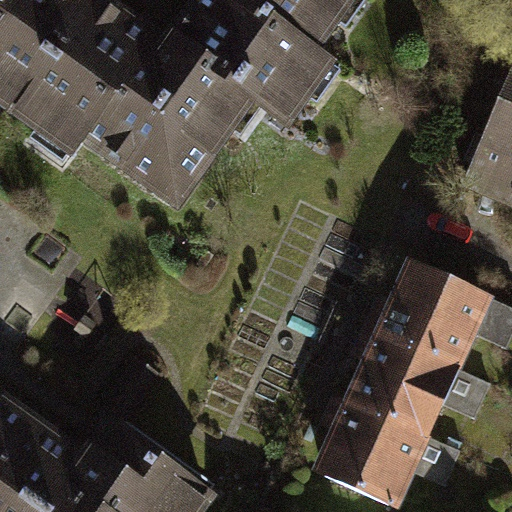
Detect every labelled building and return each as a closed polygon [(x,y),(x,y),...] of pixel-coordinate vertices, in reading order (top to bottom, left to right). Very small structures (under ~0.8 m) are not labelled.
[(0,92),(91,154),(173,34),(122,0),(27,0),(0,41),(0,92)] [(0,0),(0,41),(27,0),(0,0)] [(364,0),(195,0),(173,34),(91,154),(179,213),(252,106),(280,125),(364,0)] [(511,79),(462,195),(511,215),(511,79)] [(374,332),(466,372),(494,306),(403,266),(374,332)] [(436,439),(466,372),(374,332),(345,400),(436,439)] [(407,507),(436,439),(345,400),(316,467),(407,507)] [(187,511),(203,489),(110,425),(73,479),(0,429),(0,511),(187,511)]
